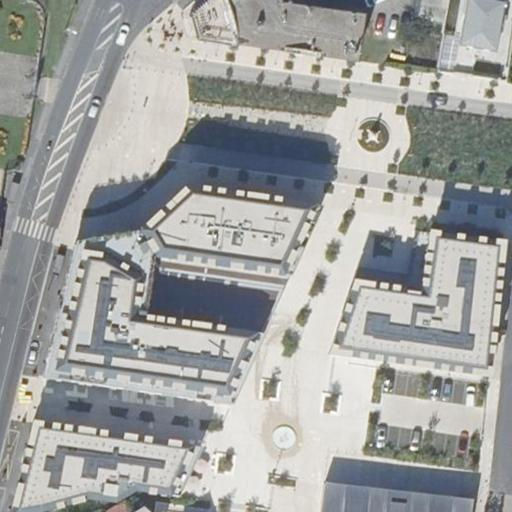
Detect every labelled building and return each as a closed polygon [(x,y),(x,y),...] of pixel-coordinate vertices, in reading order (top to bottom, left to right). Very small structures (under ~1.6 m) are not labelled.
[(362,17),(279,5),(277,0),(210,0),(193,14),(200,39),(356,61),(362,17)] [(449,0),(417,0),(415,17),(429,20),(428,31),(444,34),(449,0)] [(495,52),(501,3),(478,0),(465,0),(459,46),(495,52)] [(242,405),(330,211),(190,191),(141,232),(80,243),(48,378),(242,405)] [(499,378),(511,249),(431,236),(425,291),(357,283),(333,353),(499,378)] [(53,511),(87,506),(117,496),(129,498),(147,491),(185,499),(187,496),(210,449),(32,428),(20,474),(11,511),(53,511)] [(468,511),(469,503),(326,484),(322,511),(468,511)] [(148,511),(144,508),(136,511),(130,511),(124,501),(107,511),(148,511)]
